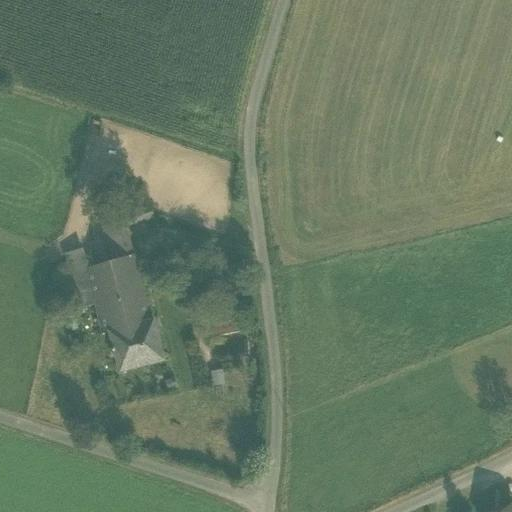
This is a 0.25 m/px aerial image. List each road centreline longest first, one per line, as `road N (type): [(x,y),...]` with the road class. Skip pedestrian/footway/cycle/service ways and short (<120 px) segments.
road 1 (track): [(266,504),(277,383),(246,124),(283,0)]
road 2 (track): [(266,504),(0,419)]
road 3 (track): [(396,511),(511,457)]
